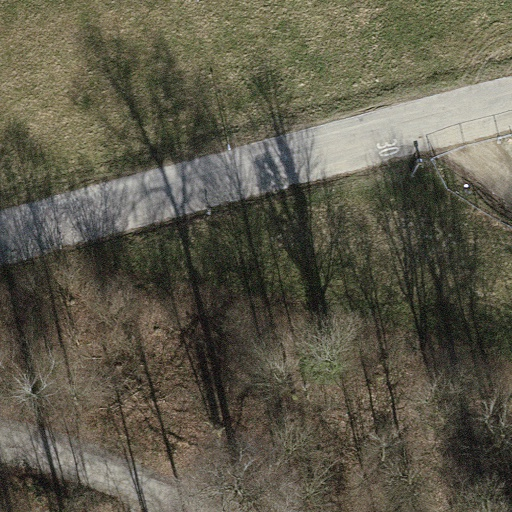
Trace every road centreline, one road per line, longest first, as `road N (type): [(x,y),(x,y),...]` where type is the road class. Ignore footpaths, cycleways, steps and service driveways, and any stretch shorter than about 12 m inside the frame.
road 1 (unclassified): [(0,236),(511,106)]
road 2 (track): [(194,511),(78,460),(0,437)]
